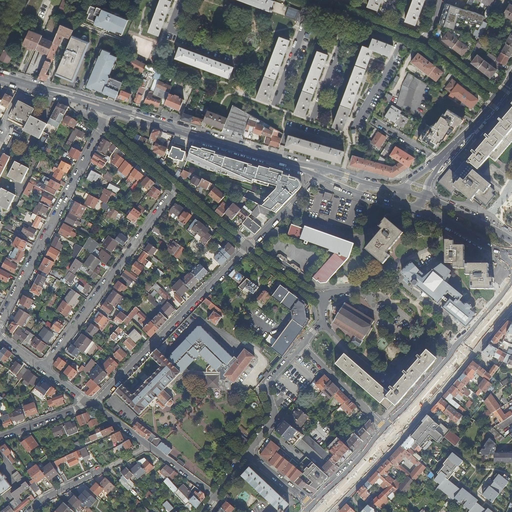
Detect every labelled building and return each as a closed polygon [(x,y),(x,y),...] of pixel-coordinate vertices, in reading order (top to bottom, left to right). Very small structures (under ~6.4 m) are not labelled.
[(43,0),(29,0),(23,13),(36,18),(43,0)] [(62,0),(57,14),(64,18),(71,0),(62,0)] [(171,0),(160,0),(149,31),(159,35),(171,0)] [(241,0),(297,21),(301,11),(272,0),(241,0)] [(381,0),(369,0),(367,6),(377,10),(381,0)] [(415,24),(424,0),(412,0),(405,21),(415,24)] [(449,0),(448,4),(463,9),(464,9),(466,4),(456,1),(456,0),(449,0)] [(448,4),(445,3),(438,25),(454,29),(457,17),(481,25),(478,31),(476,29),(474,34),(480,39),(487,23),(483,21),(485,16),(483,16),(476,12),(464,9),(463,9),(448,4)] [(511,5),(509,4),(503,14),(511,19),(511,5)] [(108,12),(103,10),(90,5),(87,14),(89,14),(87,19),(95,22),(94,24),(97,25),(101,27),(108,12)] [(490,18),(493,12),(486,9),(483,16),(485,16),(490,18)] [(128,20),(119,16),(108,12),(101,27),(110,30),(116,32),(116,30),(123,33),(128,20)] [(47,57),(42,67),(48,69),(58,46),(59,46),(63,36),(64,37),(70,39),(74,30),(61,24),(53,42),(48,54),(47,57)] [(32,48),(36,49),(41,37),(42,35),(30,30),(23,44),(28,46),(28,48),(31,49),(32,48)] [(442,40),(452,48),(458,40),(448,32),(442,40)] [(73,82),(90,42),(73,35),(56,75),(73,82)] [(41,37),(36,49),(40,51),(48,54),(53,42),(41,37)] [(257,98),(267,101),(289,40),(280,37),(257,98)] [(339,129),(343,130),(373,49),(389,55),(393,45),(373,38),(370,48),(363,45),(333,126),(337,128),(336,129),(339,130),(339,129)] [(480,39),(477,43),(476,45),(479,48),(484,42),(480,39)] [(458,40),(452,48),(462,55),(468,48),(458,40)] [(509,57),(511,52),(511,46),(506,43),(501,52),(502,52),(509,57)] [(176,58),(229,78),(233,67),(180,47),(176,58)] [(92,73),(90,79),(87,87),(93,89),(93,88),(103,92),(109,77),(109,74),(110,74),(112,68),(114,63),(117,56),(110,54),(111,52),(103,49),(100,56),(99,55),(98,58),(96,64),(95,67),(92,73)] [(0,59),(8,63),(9,63),(14,54),(4,50),(0,58),(0,59)] [(295,112),(305,116),(327,54),(317,51),(295,112)] [(505,64),(509,57),(502,52),(501,52),(497,60),(505,64)] [(428,75),(435,66),(418,53),(411,62),(428,75)] [(493,61),(494,62),(496,57),(489,53),(486,57),(493,61)] [(471,63),(478,68),(484,60),(478,55),(471,63)] [(146,64),(133,57),(129,66),(143,71),(146,64)] [(478,68),(484,73),(491,65),(484,60),(478,68)] [(500,72),(503,67),(496,63),(494,67),(497,69),(500,72)] [(491,65),(484,73),(491,77),(497,69),(494,67),(491,65)] [(443,72),(435,66),(428,75),(436,81),(443,72)] [(42,67),(38,78),(46,81),(49,75),(46,74),(48,69),(42,67)] [(158,81),(162,72),(156,70),(156,69),(155,73),(154,76),(157,77),(156,80),(155,79),(153,84),(151,89),(154,91),(158,81)] [(403,85),(396,107),(402,109),(403,108),(409,87),(415,77),(409,73),(403,85)] [(108,94),(116,98),(117,97),(120,88),(124,80),(116,76),(115,79),(111,78),(109,78),(109,77),(103,92),(108,94)] [(399,78),(396,76),(390,88),(393,89),(399,78)] [(409,87),(403,108),(410,110),(415,90),(421,81),(415,77),(409,87)] [(108,96),(108,94),(103,92),(93,88),(93,89),(87,87),(90,79),(88,78),(84,88),(92,91),(92,90),(108,96)] [(451,92),(458,84),(452,79),(445,88),(451,92)] [(146,83),(142,81),(133,102),(139,104),(145,88),(146,83)] [(170,92),(172,87),(158,81),(154,91),(154,92),(153,94),(157,96),(160,88),(170,92)] [(479,100),(458,84),(451,92),(448,96),(452,99),(455,95),(472,108),(479,100)] [(118,97),(128,101),(131,94),(121,90),(118,97)] [(144,103),(147,104),(152,95),(152,94),(153,94),(154,92),(152,92),(149,91),(144,103)] [(0,108),(6,111),(13,98),(6,94),(2,101),(0,104),(0,108)] [(147,104),(159,107),(159,106),(161,101),(151,98),(152,94),(152,95),(147,104)] [(169,94),(165,104),(168,105),(168,106),(176,109),(180,110),(184,100),(178,98),(179,97),(175,95),(175,96),(169,94)] [(393,97),(387,94),(384,100),(390,103),(393,97)] [(17,121),(25,104),(17,100),(9,116),(17,121)] [(26,126),(31,116),(34,109),(25,104),(17,121),(26,126)] [(67,110),(69,107),(58,104),(47,125),(43,132),(49,135),(46,142),(49,144),(53,137),(64,116),(67,110)] [(224,128),(245,134),(246,128),(250,115),(233,105),(228,118),(224,128)] [(385,116),(395,122),(400,114),(402,111),(396,107),(392,105),(385,116)] [(466,149),(459,157),(465,160),(469,164),(470,163),(479,170),(482,167),(481,167),(490,157),(495,162),(511,141),(511,105),(511,109),(503,120),(501,118),(498,121),(501,123),(490,135),(488,134),(485,137),(487,139),(476,151),(475,150),(472,153),(466,149)] [(181,119),(191,122),(193,116),(195,112),(185,109),(182,116),(181,119)] [(458,121),(460,123),(461,123),(464,119),(448,109),(444,115),(443,114),(437,122),(435,125),(431,125),(430,127),(427,125),(419,139),(422,141),(423,139),(427,142),(429,138),(431,140),(429,143),(435,147),(439,141),(441,142),(442,139),(443,140),(448,133),(449,134),(451,132),(452,132),(456,125),(458,126),(458,125),(456,124),(458,121)] [(203,120),(224,128),(228,118),(208,110),(206,116),(205,116),(203,120)] [(43,132),(47,125),(38,120),(40,116),(35,114),(33,118),(31,116),(26,126),(24,130),(31,133),(40,138),(43,132)] [(201,125),(203,120),(205,116),(200,114),(199,118),(193,116),(191,122),(201,125)] [(400,114),(395,122),(403,127),(408,119),(400,114)] [(250,115),(246,128),(254,131),(258,119),(250,115)] [(77,122),(67,116),(66,117),(63,122),(74,128),(77,122)] [(256,134),(261,135),(261,134),(264,126),(265,123),(263,122),(263,125),(260,124),(259,123),(260,120),(258,119),(254,131),(253,133),(256,134)] [(264,126),(261,134),(272,137),(274,128),(270,126),(269,129),(264,126)] [(69,146),(71,147),(76,136),(82,139),(85,134),(75,128),(66,144),(69,146)] [(271,138),(269,144),(279,147),(282,139),(276,137),(278,131),(274,128),(272,137),(271,138)] [(156,140),(160,131),(154,129),(150,140),(158,144),(159,141),(156,140)] [(22,151),(31,133),(24,130),(20,139),(15,147),(22,151)] [(372,141),(368,138),(364,145),(370,149),(374,144),(380,148),(386,137),(378,132),(372,141)] [(344,151),(289,135),(286,147),(340,162),(344,151)] [(0,162),(0,177),(15,147),(20,139),(14,136),(10,143),(3,156),(0,162)] [(110,144),(102,139),(97,149),(106,153),(110,144)] [(388,142),(380,155),(383,157),(392,144),(388,142)] [(154,152),(164,156),(167,148),(156,144),(154,148),(155,149),(154,152)] [(69,156),(78,160),(82,152),(71,147),(69,146),(68,147),(69,148),(72,149),(69,156)] [(272,211),(276,213),(300,189),(301,186),(301,184),(301,182),(300,181),(298,179),(297,178),(295,178),(295,179),(289,177),(290,175),(286,174),(285,176),(279,174),(280,172),(271,170),(259,166),(259,167),(252,165),(251,168),(248,167),(249,165),(225,158),(225,156),(223,156),(214,153),(193,146),(189,154),(187,160),(189,161),(189,162),(194,164),(194,162),(197,164),(197,165),(200,167),(205,169),(210,170),(211,167),(214,169),(214,171),(218,172),(219,170),(223,171),(222,174),(227,175),(228,174),(231,175),(231,176),(230,177),(244,181),(244,180),(248,181),(247,181),(252,183),(253,182),(254,179),(258,180),(257,183),(272,187),(273,185),(277,186),(276,189),(268,197),(269,197),(260,206),(272,211)] [(187,160),(189,154),(185,153),(186,152),(181,151),(181,150),(173,147),(171,151),(169,157),(172,158),(172,159),(178,160),(186,162),(187,161),(187,160)] [(393,167),(392,167),(389,176),(393,177),(409,166),(409,165),(414,158),(396,147),(391,155),(397,159),(397,158),(400,160),(401,162),(393,167)] [(105,165),(108,161),(95,153),(93,157),(105,165)] [(116,154),(113,160),(111,162),(110,163),(119,169),(125,160),(116,154)] [(58,169),(64,172),(67,174),(71,166),(70,166),(67,164),(68,163),(65,162),(66,159),(65,158),(60,155),(58,159),(62,161),(58,169)] [(385,159),(380,155),(379,158),(375,172),(389,176),(392,167),(384,164),(385,159)] [(360,168),(366,159),(352,156),(350,165),(360,168)] [(105,165),(93,157),(91,161),(98,165),(95,169),(100,172),(105,165)] [(375,172),(379,158),(376,157),(375,162),(366,159),(360,168),(375,172)] [(454,173),(450,169),(438,182),(452,194),(457,189),(472,173),(491,187),(479,200),(484,204),(487,207),(496,196),(493,194),(496,191),(495,191),(491,187),(492,186),(489,184),(476,172),(477,172),(476,171),(477,170),(478,171),(479,170),(470,163),(469,164),(465,160),(464,161),(454,173)] [(133,168),(125,161),(118,171),(126,177),(133,168)] [(8,176),(22,183),(29,169),(15,162),(8,176)] [(60,185),(64,187),(65,184),(60,181),(64,172),(58,169),(54,167),(52,171),(55,173),(51,180),(60,185)] [(183,171),(179,169),(174,176),(177,179),(180,175),(183,171)] [(140,182),(144,177),(135,170),(131,175),(133,176),(137,180),(140,182)] [(183,171),(180,175),(186,179),(189,173),(183,170),(183,171)] [(92,171),(87,179),(97,185),(102,176),(92,171)] [(126,177),(118,171),(116,173),(124,179),(126,177)] [(457,189),(454,192),(472,207),(479,200),(491,187),(472,173),(457,189)] [(41,182),(57,190),(60,185),(51,180),(44,176),(41,182)] [(191,182),(198,186),(199,185),(202,179),(199,178),(199,179),(194,177),(191,182)] [(154,183),(147,178),(142,184),(148,190),(154,183)] [(202,179),(199,185),(207,190),(210,186),(211,186),(213,184),(202,179)] [(23,194),(28,196),(34,185),(29,183),(23,194)] [(41,189),(55,196),(57,192),(39,183),(37,187),(41,189)] [(129,190),(133,192),(138,186),(134,183),(129,190)] [(107,190),(116,195),(120,189),(109,184),(107,190)] [(161,192),(153,187),(148,194),(155,199),(161,192)] [(215,187),(209,195),(219,203),(225,196),(215,187)] [(99,200),(104,202),(107,204),(110,197),(113,199),(116,195),(107,190),(104,188),(102,192),(103,193),(101,197),(98,196),(97,199),(99,200)] [(0,191),(0,204),(8,209),(15,196),(2,189),(0,191)] [(332,197),(333,194),(325,192),(324,195),(323,199),(331,201),(332,197)] [(94,208),(99,200),(97,199),(90,195),(87,200),(85,204),(94,208)] [(49,207),(52,209),(53,206),(50,205),(53,198),(49,196),(47,198),(45,197),(41,203),(49,207)] [(80,218),(86,207),(76,202),(70,213),(80,218)] [(215,211),(222,217),(225,213),(230,208),(223,202),(215,211)] [(45,215),(49,207),(41,203),(40,203),(38,207),(37,206),(33,214),(40,217),(42,213),(45,215)] [(225,213),(233,220),(237,215),(241,210),(233,203),(230,208),(225,213)] [(183,211),(184,209),(180,206),(180,207),(176,204),(170,211),(173,213),(178,217),(183,211)] [(267,216),(272,211),(260,206),(259,205),(252,212),(251,213),(256,218),(260,213),(267,216)] [(136,210),(143,214),(145,210),(139,206),(136,210)] [(243,207),(251,214),(251,213),(252,212),(245,206),(243,207)] [(245,221),(249,216),(251,214),(243,207),(241,210),(237,215),(245,221)] [(107,217),(113,221),(119,213),(113,209),(107,217)] [(137,225),(139,227),(141,224),(137,220),(141,214),(134,209),(133,209),(130,214),(127,217),(135,223),(134,223),(137,225)] [(187,214),(183,211),(178,217),(177,218),(185,225),(192,216),(188,213),(187,214)] [(324,221),(327,222),(328,219),(329,215),(319,212),(318,216),(317,219),(324,221)] [(80,218),(70,213),(65,221),(74,226),(75,223),(79,225),(81,222),(78,221),(80,218)] [(115,223),(122,214),(120,213),(119,213),(113,221),(115,223)] [(40,222),(42,218),(41,218),(40,217),(33,214),(31,218),(35,221),(32,226),(37,229),(39,224),(41,225),(42,223),(40,222)] [(250,231),(255,235),(262,228),(249,216),(245,221),(242,224),(246,227),(245,228),(249,232),(250,231)] [(383,265),(387,260),(386,259),(389,255),(387,254),(404,234),(386,219),(382,224),(383,225),(380,229),(382,230),(365,250),(383,265)] [(93,230),(96,226),(87,222),(85,226),(87,226),(87,227),(93,230)] [(198,234),(204,226),(199,222),(193,229),(198,234)] [(73,229),(64,224),(59,233),(68,238),(69,235),(74,238),(76,234),(71,232),(73,229)] [(349,257),(354,244),(348,241),(321,232),(305,226),(304,229),(292,225),(288,234),(311,242),(330,249),(330,251),(335,253),(313,278),(317,281),(318,281),(321,283),(327,283),(349,257)] [(210,230),(209,231),(204,226),(198,234),(203,238),(201,240),(205,245),(209,241),(212,238),(208,235),(209,234),(211,231),(210,230)] [(26,234),(33,238),(36,231),(29,227),(28,230),(25,228),(22,234),(25,236),(26,234)] [(79,232),(89,237),(91,234),(81,228),(79,232)] [(118,243),(123,246),(126,242),(123,239),(124,237),(120,234),(115,241),(118,243)] [(102,246),(110,252),(118,243),(115,241),(109,236),(102,246)] [(16,242),(25,247),(27,242),(17,237),(15,242),(16,242)] [(56,237),(51,246),(60,251),(63,246),(59,244),(60,242),(59,242),(60,239),(56,237)] [(91,254),(98,244),(89,237),(83,248),(91,254)] [(211,243),(209,241),(205,245),(200,251),(205,255),(209,250),(206,248),(211,243)] [(458,269),(465,269),(464,252),(464,246),(453,246),(453,242),(449,242),(449,241),(444,241),(444,264),(453,264),(453,268),(458,268),(458,269)] [(22,252),(25,247),(16,242),(15,242),(12,246),(16,248),(18,249),(22,252)] [(167,252),(177,259),(185,249),(175,242),(172,245),(172,244),(169,248),(170,249),(167,252)] [(72,257),(76,259),(83,248),(76,244),(73,250),(75,251),(72,257)] [(150,244),(145,251),(153,256),(157,250),(150,244)] [(214,259),(221,265),(230,256),(224,249),(221,246),(219,244),(216,248),(220,252),(214,259)] [(224,249),(230,256),(235,251),(235,250),(229,244),(224,249)] [(55,261),(60,252),(51,247),(46,256),(55,261)] [(13,261),(18,264),(24,252),(22,252),(18,249),(18,250),(19,251),(18,252),(14,250),(13,252),(17,254),(13,261)] [(100,260),(105,264),(111,257),(102,250),(99,254),(95,251),(92,255),(100,260)] [(143,251),(136,260),(148,269),(152,265),(151,263),(148,261),(148,260),(145,259),(148,255),(143,251)] [(91,270),(92,271),(100,260),(92,255),(91,254),(84,265),(91,270)] [(292,271),(297,276),(301,271),(301,268),(294,263),(291,264),(290,265),(287,263),(288,261),(288,259),(281,254),(279,254),(275,259),(292,271)] [(11,263),(12,261),(6,258),(2,267),(13,273),(17,266),(11,263)] [(45,258),(42,264),(51,269),(54,262),(45,258)] [(72,264),(69,270),(74,274),(82,263),(76,259),(72,264)] [(442,307),(467,328),(475,318),(473,317),(476,314),(471,310),(472,309),(472,308),(472,307),(471,306),(470,306),(471,305),(468,303),(467,304),(466,304),(465,305),(460,300),(463,297),(457,292),(447,283),(451,275),(450,274),(451,271),(441,264),(434,270),(428,274),(426,272),(425,271),(423,268),(423,269),(422,266),(417,259),(412,262),(403,269),(402,270),(402,271),(402,272),(402,273),(402,274),(403,275),(411,282),(411,283),(416,287),(417,286),(433,300),(438,304),(448,292),(454,297),(453,297),(456,299),(455,302),(450,298),(442,307)] [(144,267),(137,262),(131,270),(138,276),(144,267)] [(494,289),(494,284),(493,284),(493,279),(489,278),(489,263),(466,263),(466,270),(467,270),(467,275),(471,275),(471,289),(494,289)] [(42,264),(39,270),(41,271),(48,275),(51,269),(42,264)] [(192,273),(199,281),(208,272),(201,265),(192,273)] [(0,278),(7,282),(11,274),(0,269),(0,268),(0,278)] [(155,274),(161,278),(164,274),(158,269),(155,274)] [(95,279),(98,275),(92,271),(91,270),(88,274),(91,276),(95,279)] [(127,270),(124,273),(135,280),(139,283),(142,280),(127,270)] [(241,285),(247,279),(234,270),(228,276),(241,285)] [(41,271),(39,275),(47,279),(48,280),(50,276),(48,275),(41,271)] [(66,280),(65,282),(71,287),(74,283),(72,281),(76,276),(70,272),(65,279),(66,280)] [(189,288),(190,288),(195,283),(196,284),(199,281),(192,273),(191,272),(183,282),(189,288)] [(133,281),(123,274),(120,279),(123,282),(124,280),(127,282),(126,283),(129,286),(133,281)] [(39,275),(34,284),(42,288),(44,284),(47,279),(39,275)] [(88,289),(91,286),(80,278),(79,280),(77,283),(83,288),(82,290),(86,293),(89,290),(88,289)] [(55,291),(60,281),(57,279),(51,289),(55,291)] [(258,287),(247,279),(241,285),(239,287),(243,291),(245,288),(253,294),(258,287)] [(181,280),(172,289),(179,295),(185,289),(186,291),(189,288),(183,282),(181,280)] [(119,282),(114,288),(119,292),(121,289),(124,291),(127,287),(119,282)] [(156,283),(153,287),(165,299),(167,301),(171,297),(156,283)] [(42,288),(34,284),(30,291),(39,296),(43,288),(42,288)] [(280,304),(289,292),(288,291),(280,285),(271,297),(280,304)] [(63,300),(63,301),(72,307),(73,308),(76,304),(75,303),(77,299),(80,295),(71,289),(63,300)] [(113,291),(106,301),(114,307),(115,308),(122,297),(113,291)] [(265,305),(271,297),(268,294),(264,291),(262,293),(261,293),(259,295),(260,296),(258,300),(265,305)] [(289,310),(298,298),(297,297),(289,292),(280,304),(289,310)] [(148,293),(145,297),(152,304),(155,301),(155,300),(148,293)] [(54,294),(46,307),(49,309),(57,296),(54,294)] [(33,300),(23,295),(18,306),(24,310),(24,309),(27,311),(29,308),(33,300)] [(183,301),(177,295),(174,298),(180,303),(183,301)] [(209,295),(206,298),(213,304),(216,300),(209,295)] [(222,317),(225,313),(219,308),(213,304),(206,298),(203,302),(208,306),(207,307),(214,312),(208,320),(208,321),(209,321),(216,326),(222,317)] [(308,305),(298,298),(289,310),(291,311),(292,319),(285,329),(271,348),(283,357),(293,346),(294,343),(293,342),(310,320),(306,317),(305,309),(308,305)] [(158,310),(159,311),(166,318),(175,309),(167,301),(165,299),(161,304),(163,306),(161,307),(158,310)] [(72,307),(63,301),(57,310),(66,317),(72,307)] [(114,307),(106,301),(98,312),(100,313),(106,318),(114,307)] [(152,304),(158,310),(161,307),(155,301),(152,304)] [(341,310),(338,315),(333,323),(356,336),(355,338),(352,342),(358,345),(362,340),(363,340),(366,334),(368,335),(373,327),(371,326),(374,321),(363,314),(362,313),(357,311),(356,310),(345,303),(341,310)] [(140,311),(136,307),(127,317),(131,320),(135,315),(137,314),(141,318),(138,321),(142,325),(147,319),(140,312),(140,311)] [(335,307),(332,312),(338,315),(341,310),(335,307)] [(28,314),(19,309),(12,321),(13,322),(19,325),(21,327),(28,314)] [(159,313),(151,321),(159,329),(168,320),(166,318),(159,311),(158,312),(159,313)] [(112,322),(119,327),(123,322),(127,317),(121,312),(112,322)] [(100,313),(96,318),(94,321),(96,323),(101,326),(107,318),(106,318),(100,313)] [(127,325),(131,320),(127,317),(123,322),(127,325)] [(107,318),(101,326),(104,329),(110,321),(107,318)] [(46,325),(51,329),(52,328),(58,333),(63,326),(62,325),(57,322),(56,321),(51,328),(50,327),(51,325),(48,322),(47,324),(46,325)] [(143,330),(151,337),(159,329),(151,321),(143,330)] [(506,336),(511,325),(511,322),(508,321),(502,328),(496,336),(495,337),(500,340),(501,339),(504,340),(505,339),(502,337),(504,334),(506,336)] [(11,333),(12,334),(19,325),(13,322),(10,326),(11,326),(8,330),(10,331),(12,332),(11,333)] [(94,326),(99,329),(102,332),(104,329),(101,326),(96,323),(94,326)] [(94,326),(92,324),(87,332),(93,337),(99,329),(94,326)] [(119,327),(110,337),(110,338),(111,339),(114,341),(118,336),(120,334),(123,336),(127,340),(123,343),(130,350),(136,345),(128,337),(128,336),(119,327)] [(172,355),(167,360),(180,372),(180,373),(181,373),(186,369),(194,360),(195,361),(196,360),(196,359),(200,354),(211,364),(207,369),(207,372),(206,372),(206,375),(219,375),(219,373),(222,373),(225,375),(237,359),(235,357),(233,358),(208,334),(202,328),(201,327),(198,327),(197,328),(171,354),(172,355)] [(44,328),(37,338),(39,339),(45,344),(53,334),(44,328)] [(27,336),(18,330),(13,337),(22,343),(27,336)] [(129,336),(136,343),(143,335),(138,331),(137,332),(135,330),(132,334),(129,336)] [(28,335),(25,339),(29,341),(33,335),(30,333),(28,335)] [(82,334),(74,346),(80,351),(83,353),(92,341),(82,334)] [(500,340),(495,337),(489,344),(489,345),(498,350),(501,345),(502,343),(499,341),(500,340)] [(33,347),(41,352),(46,344),(45,344),(39,339),(33,347)] [(511,365),(511,344),(507,342),(504,340),(502,343),(501,345),(498,350),(502,352),(507,354),(503,362),(505,363),(508,364),(511,365)] [(74,346),(71,345),(67,351),(72,355),(74,352),(75,353),(71,358),(74,360),(80,351),(74,346)] [(120,348),(118,345),(113,350),(115,353),(113,354),(120,361),(126,355),(120,348)] [(494,357),(498,350),(489,345),(483,352),(483,353),(488,357),(490,354),(493,356),(494,357)] [(273,354),(265,348),(262,352),(270,358),(273,354)] [(167,360),(156,349),(150,356),(161,366),(150,378),(149,378),(148,378),(148,379),(149,379),(145,383),(145,382),(144,383),(144,384),(133,395),(122,385),(115,391),(139,414),(156,397),(159,399),(155,403),(162,409),(166,406),(165,405),(166,404),(168,406),(170,406),(173,404),(173,402),(170,400),(171,399),(171,400),(172,399),(172,398),(171,398),(167,395),(168,394),(167,394),(165,392),(163,390),(180,373),(180,372),(167,360)] [(245,350),(237,359),(225,375),(224,376),(233,382),(234,383),(255,357),(245,350)] [(387,409),(393,403),(394,403),(434,357),(427,350),(422,355),(420,354),(419,355),(418,355),(416,357),(419,359),(408,371),(406,370),(405,371),(404,371),(402,373),(405,375),(394,387),(393,385),(392,386),(391,386),(389,388),(391,390),(389,393),(344,354),(336,364),(387,409)] [(499,359),(502,352),(498,350),(494,357),(499,359)] [(5,363),(12,354),(7,351),(1,360),(5,363)] [(499,359),(503,362),(507,354),(502,352),(499,359)] [(66,359),(61,355),(53,365),(61,370),(66,363),(64,362),(66,359)] [(118,365),(111,357),(102,366),(100,365),(101,364),(99,362),(97,364),(100,367),(107,374),(108,375),(118,365)] [(95,363),(92,359),(83,371),(86,374),(95,363)] [(18,364),(15,362),(10,369),(16,374),(22,366),(18,364)] [(480,366),(473,362),(469,366),(476,371),(480,366)] [(489,373),(492,377),(500,366),(498,365),(497,366),(495,364),(489,373)] [(77,372),(69,366),(64,372),(72,379),(75,374),(76,375),(77,374),(76,373),(77,372)] [(476,371),(469,366),(463,373),(471,379),(472,380),(473,378),(475,377),(473,375),(476,372),(476,371)] [(476,372),(482,377),(486,371),(480,366),(476,371),(476,372)] [(90,378),(91,379),(97,385),(107,374),(100,367),(90,378)] [(181,373),(180,373),(163,390),(165,392),(175,381),(179,380),(186,373),(206,375),(206,372),(188,371),(186,369),(181,373)] [(31,372),(28,370),(27,370),(24,375),(26,377),(24,380),(30,384),(30,383),(34,386),(38,379),(30,373),(31,372)] [(492,377),(489,373),(486,371),(482,377),(485,379),(489,382),(492,377)] [(224,376),(225,375),(222,373),(219,373),(219,375),(206,375),(206,388),(219,388),(219,387),(222,387),(222,391),(231,391),(231,385),(233,382),(224,376)] [(322,391),(330,381),(321,373),(313,382),(322,391)] [(471,379),(463,373),(459,378),(458,379),(465,385),(466,386),(469,382),(470,381),(469,381),(471,379)] [(88,387),(84,393),(89,397),(93,396),(101,388),(97,385),(91,379),(86,384),(88,387)] [(465,385),(458,379),(453,386),(464,395),(465,396),(467,394),(462,389),(465,385)] [(485,379),(478,387),(480,389),(482,390),(487,394),(493,385),(489,382),(485,379)] [(334,397),(339,390),(330,381),(322,391),(331,400),(334,397)] [(464,395),(453,386),(448,391),(454,396),(460,401),(463,398),(462,397),(464,395)] [(54,398),(58,397),(55,394),(54,395),(53,394),(56,391),(51,387),(46,394),(51,398),(53,397),(54,398)] [(342,405),(349,399),(339,390),(334,397),(342,405)] [(454,396),(448,391),(443,397),(452,404),(458,408),(458,407),(458,406),(459,405),(452,400),(453,398),(453,397),(454,396)] [(493,413),(500,408),(490,394),(485,401),(485,402),(490,410),(493,413)] [(47,401),(49,407),(55,404),(56,407),(64,404),(62,400),(64,400),(62,396),(52,400),(52,399),(47,401)] [(449,405),(442,398),(431,411),(434,414),(439,408),(441,410),(444,413),(449,405)] [(348,414),(356,407),(349,399),(342,405),(341,407),(342,408),(348,414)] [(24,418),(38,413),(36,408),(34,403),(21,408),(21,410),(24,418)] [(263,418),(265,417),(260,403),(258,406),(257,407),(255,410),(259,410),(261,415),(262,415),(263,418)] [(317,417),(323,422),(335,412),(328,406),(329,405),(328,404),(317,417)] [(455,410),(449,405),(444,413),(447,415),(459,425),(465,417),(457,412),(455,410)] [(511,415),(511,406),(509,408),(509,412),(507,413),(505,409),(506,409),(506,408),(504,405),(500,408),(493,413),(495,416),(498,420),(491,424),(494,428),(498,424),(511,415)] [(303,434),(304,432),(307,429),(305,427),(304,426),(302,428),(300,427),(308,416),(304,413),(298,409),(287,423),(303,434)] [(16,422),(25,419),(24,418),(21,410),(12,413),(15,421),(16,422)] [(483,419),(488,416),(493,413),(490,410),(481,416),(483,419)] [(91,421),(88,413),(76,417),(80,426),(88,423),(90,428),(98,424),(95,419),(91,421)] [(0,428),(10,424),(8,420),(10,419),(9,415),(8,414),(3,416),(2,416),(0,417),(0,428)] [(428,415),(410,436),(415,441),(414,441),(414,442),(418,445),(420,447),(430,435),(438,442),(443,436),(436,430),(440,426),(428,415)] [(511,423),(511,415),(498,424),(502,430),(511,423)] [(312,419),(305,427),(307,429),(314,421),(312,419)] [(71,425),(69,420),(64,422),(65,426),(63,426),(66,433),(67,437),(70,436),(78,433),(74,423),(71,425)] [(356,435),(363,442),(374,431),(374,424),(370,420),(356,435)] [(114,426),(107,421),(101,423),(103,427),(105,430),(112,427),(114,426)] [(323,459),(328,454),(324,451),(304,432),(303,434),(287,423),(284,421),(281,424),(282,425),(280,428),(279,427),(276,430),(294,446),(301,439),(323,459)] [(137,422),(132,429),(161,451),(168,456),(172,449),(163,442),(161,441),(158,437),(157,437),(153,438),(150,436),(152,433),(137,422)] [(441,424),(440,426),(436,430),(443,436),(456,446),(460,440),(450,431),(449,432),(441,425),(441,424)] [(63,426),(62,425),(51,430),(55,438),(66,433),(63,426)] [(105,430),(103,427),(95,431),(96,434),(97,434),(101,432),(103,437),(114,432),(112,427),(105,430)] [(500,443),(505,438),(493,428),(487,432),(493,437),(500,443)] [(124,441),(119,432),(111,436),(114,443),(119,441),(119,443),(124,441)] [(345,445),(353,453),(363,442),(356,435),(355,434),(345,445)] [(37,444),(31,435),(20,443),(27,452),(37,444)] [(236,443),(242,448),(248,441),(241,436),(236,443)] [(415,441),(410,436),(401,446),(414,457),(415,456),(414,454),(415,453),(410,448),(411,447),(414,450),(418,445),(414,442),(414,441),(415,441)] [(330,460),(339,468),(353,453),(345,445),(337,437),(324,451),(328,454),(332,458),(330,460)] [(493,453),(496,453),(496,444),(490,439),(477,455),(493,454),(493,453)] [(133,447),(129,440),(123,443),(127,452),(129,451),(131,450),(130,449),(132,448),(133,447)] [(291,480),(295,482),(299,478),(302,473),(276,453),(280,448),(271,441),(260,456),(273,465),(278,469),(278,470),(285,475),(286,475),(291,479),(291,480)] [(5,445),(0,449),(12,464),(14,462),(8,455),(11,453),(5,445)] [(414,457),(401,446),(391,456),(396,461),(396,462),(398,464),(402,460),(402,459),(405,456),(417,467),(412,473),(410,474),(402,466),(400,466),(398,468),(402,471),(414,482),(426,467),(422,464),(416,459),(414,457)] [(85,448),(81,450),(79,451),(82,456),(85,463),(87,462),(90,461),(85,448)] [(79,451),(77,452),(68,455),(51,464),(55,469),(59,467),(58,466),(68,461),(70,467),(78,463),(76,459),(82,456),(79,451)] [(463,462),(452,453),(443,465),(445,467),(439,475),(440,476),(435,482),(441,486),(439,487),(454,499),(456,497),(471,509),(470,511),(471,511),(493,511),(488,508),(487,511),(477,503),(479,501),(463,488),(461,490),(448,481),(463,462)] [(505,462),(511,462),(511,453),(496,453),(493,453),(493,454),(493,458),(494,458),(494,462),(498,462),(500,462),(505,462)] [(305,470),(312,461),(311,461),(306,456),(299,465),(304,469),(305,470)] [(312,461),(330,478),(339,468),(330,460),(325,465),(316,456),(311,461),(312,461)] [(396,461),(391,456),(388,460),(384,464),(377,472),(396,489),(404,495),(414,482),(402,471),(400,474),(403,478),(405,480),(400,486),(388,474),(389,472),(388,471),(393,465),(394,466),(397,469),(398,468),(400,466),(398,464),(396,462),(396,461)] [(146,472),(147,474),(153,468),(144,458),(136,462),(138,464),(146,472)] [(312,487),(318,491),(330,478),(312,461),(305,470),(304,469),(303,471),(304,472),(302,473),(299,478),(306,483),(308,485),(312,487)] [(51,464),(51,463),(41,471),(45,477),(47,478),(48,480),(53,475),(54,476),(58,474),(55,469),(51,464)] [(131,468),(129,470),(135,477),(138,480),(146,472),(138,464),(135,467),(133,469),(131,468)] [(36,465),(27,472),(35,483),(36,484),(38,483),(45,477),(41,471),(36,465)] [(167,478),(174,472),(166,466),(160,472),(167,479),(167,478)] [(129,470),(126,468),(122,472),(130,479),(131,481),(135,477),(129,470)] [(284,511),(289,505),(259,477),(250,468),(242,476),(270,502),(271,502),(273,503),(272,504),(280,511),(279,511),(284,511)] [(23,479),(17,471),(12,475),(20,486),(26,482),(23,479)] [(130,479),(122,472),(120,473),(123,476),(121,478),(126,483),(130,479)] [(396,489),(377,472),(368,481),(372,485),(375,482),(376,483),(377,482),(386,490),(381,494),(382,494),(383,493),(387,497),(396,489)] [(499,474),(483,495),(492,503),(511,479),(505,474),(502,477),(499,474)] [(201,503),(190,492),(186,488),(178,496),(175,492),(178,490),(178,489),(167,478),(167,479),(164,482),(182,502),(186,499),(196,509),(201,503)] [(302,489),(304,490),(305,488),(308,485),(306,483),(299,478),(295,482),(295,483),(302,489)] [(114,487),(106,479),(99,486),(104,490),(107,493),(108,493),(114,487)] [(131,481),(130,479),(126,483),(123,486),(128,491),(135,484),(133,483),(131,481)] [(2,483),(8,490),(12,488),(6,480),(2,483)] [(11,494),(26,483),(26,482),(20,486),(10,494),(11,494)] [(11,494),(15,500),(16,500),(15,498),(29,487),(26,483),(11,494)] [(34,493),(35,494),(40,490),(36,484),(35,483),(29,487),(34,493)] [(99,486),(96,483),(90,490),(97,497),(100,499),(107,493),(104,490),(99,486)] [(371,487),(366,483),(356,493),(357,493),(369,505),(372,502),(377,507),(380,509),(386,504),(383,501),(387,497),(383,493),(382,494),(381,494),(377,498),(376,497),(374,500),(371,497),(372,496),(367,491),(371,487)] [(178,496),(186,488),(183,485),(178,489),(178,490),(175,492),(178,496)] [(204,494),(194,487),(190,492),(201,503),(205,498),(204,494)] [(85,490),(78,499),(86,506),(90,509),(97,501),(85,490)] [(15,511),(17,511),(18,511),(34,498),(31,495),(14,510),(15,511)] [(78,499),(74,495),(71,498),(72,499),(69,503),(79,511),(81,511),(86,506),(78,499)] [(143,505),(137,499),(134,503),(140,509),(143,505)] [(8,505),(9,506),(12,510),(19,505),(15,500),(8,505)] [(176,511),(166,501),(162,505),(168,511),(176,511)] [(231,511),(234,509),(227,502),(221,508),(222,508),(226,511),(231,511)] [(369,505),(361,511),(378,511),(377,510),(376,511),(375,509),(377,507),(372,502),(369,505)] [(71,511),(73,511),(64,503),(56,511),(71,511)]
